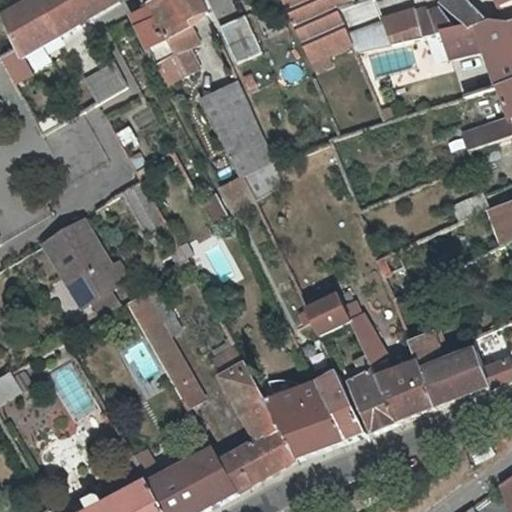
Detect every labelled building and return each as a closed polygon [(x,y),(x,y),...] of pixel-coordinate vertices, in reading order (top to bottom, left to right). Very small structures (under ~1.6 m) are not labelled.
[(21,48),(26,58),(93,19),(122,2),(121,0),(41,0),(8,18),(21,48)] [(144,0),(150,11),(152,10),(169,0),(144,0)] [(169,42),(176,38),(192,30),(189,24),(208,13),(203,0),(169,0),(152,10),(169,42)] [(340,12),(357,6),(355,0),(286,0),(313,62),(355,48),(340,12)] [(357,52),(393,45),(384,20),(380,9),(376,0),(372,0),(357,6),(340,12),(355,48),(357,52)] [(457,0),(444,5),(468,29),(485,30),(496,26),(468,0),(457,0)] [(511,12),(511,0),(501,0),(507,14),(511,12)] [(430,8),(440,35),(446,34),(457,32),(443,11),(437,6),(430,8)] [(418,11),(426,38),(440,35),(430,8),(418,11)] [(136,17),(162,65),(178,57),(169,42),(152,10),(150,11),(136,17)] [(384,20),(393,45),(426,38),(418,11),(384,20)] [(248,14),(223,26),(239,59),(263,49),(248,14)] [(511,28),(496,26),(485,30),(491,49),(500,90),(511,86),(511,28)] [(457,58),(491,49),(485,30),(468,29),(457,32),(446,34),(457,58)] [(185,54),(176,38),(169,42),(178,57),(185,54)] [(188,76),(178,57),(162,65),(172,83),(188,76)] [(115,66),(87,82),(101,108),(130,93),(115,66)] [(204,106),(243,178),(246,176),(258,200),(287,185),(279,164),(253,108),(242,86),(204,106)] [(511,86),(500,90),(511,110),(511,86)] [(400,120),(394,106),(382,110),(387,123),(400,120)] [(474,151),(511,136),(511,120),(449,142),(458,163),(450,167),(447,161),(421,172),(427,185),(479,164),(474,151)] [(237,210),(258,200),(246,176),(243,178),(228,185),(228,193),(237,210)] [(151,231),(167,222),(144,181),(128,190),(151,231)] [(219,193),(203,201),(217,226),(232,219),(219,193)] [(466,224),(490,214),(495,211),(492,204),(488,193),(459,206),(466,224)] [(504,249),(511,246),(511,204),(495,211),(490,214),(504,249)] [(76,274),(93,304),(124,287),(113,270),(86,223),(48,247),(67,279),(76,274)] [(389,278),(409,269),(402,252),(382,260),(389,278)] [(126,263),(113,270),(124,287),(135,280),(126,263)] [(85,309),(93,304),(76,274),(67,279),(85,309)] [(191,408),(207,399),(162,320),(172,314),(156,286),(129,303),(191,408)] [(382,380),(399,374),(384,345),(354,291),(345,296),(356,321),(364,338),(382,380)] [(323,334),(356,321),(345,296),(343,293),(310,308),(323,334)] [(415,345),(423,364),(424,364),(443,355),(434,336),(415,345)] [(322,384),(349,441),(370,433),(361,413),(324,337),(317,340),(335,376),(322,384)] [(368,409),(361,413),(370,433),(376,431),(377,433),(402,424),(382,380),(364,338),(351,344),(359,362),(368,376),(363,378),(362,376),(360,377),(356,370),(351,373),(368,409)] [(424,364),(442,409),(511,383),(511,362),(489,372),(475,340),(443,355),(424,364)] [(219,356),(229,376),(249,365),(246,361),(238,346),(219,356)] [(27,362),(0,378),(0,416),(29,400),(27,398),(42,389),(27,362)] [(423,364),(399,374),(382,380),(402,424),(442,409),(424,364),(423,364)] [(271,405),(249,365),(229,376),(227,377),(247,414),(250,412),(260,431),(256,434),(255,441),(257,444),(223,463),(241,493),(302,459),(271,405)] [(322,384),(271,405),(302,459),(349,441),(322,384)] [(135,456),(149,481),(167,511),(205,511),(241,493),(223,463),(199,421),(192,425),(207,453),(159,477),(144,451),(138,441),(129,446),(130,448),(135,456)] [(167,511),(149,481),(93,511),(167,511)]
